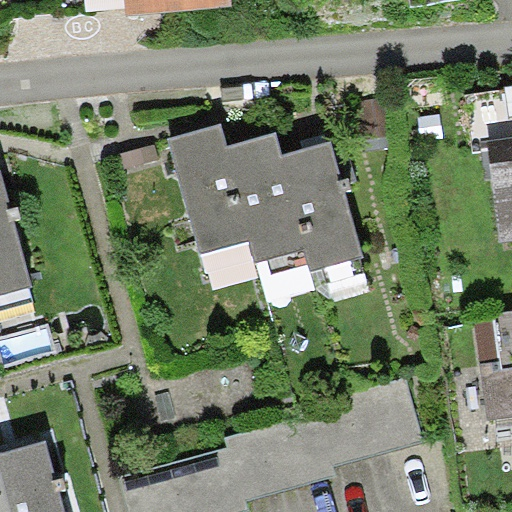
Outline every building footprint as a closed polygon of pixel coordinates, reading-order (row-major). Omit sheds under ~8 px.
[(227,0),(81,0),(82,4),(123,1),(125,19),(229,11),(227,0)] [(223,132),(170,147),(202,262),(255,247),(229,152),(223,132)] [(276,139),(229,152),(255,247),(261,266),(309,252),(282,160),(276,139)] [(334,146),(282,160),(309,252),(315,273),(366,260),(334,146)] [(511,168),(490,172),(501,248),(511,246),(511,168)] [(2,174),(0,174),(0,297),(30,288),(4,207),(12,204),(2,174)] [(506,377),(484,380),(489,422),(511,419),(511,316),(498,318),(506,377)] [(224,447),(122,475),(132,511),(240,511),(251,509),(248,497),(334,473),(331,464),(426,439),(410,377),(316,403),(318,410),(221,437),(224,447)] [(65,511),(47,447),(0,459),(0,470),(11,511),(65,511)] [(0,511),(11,511),(0,470),(0,511)]
